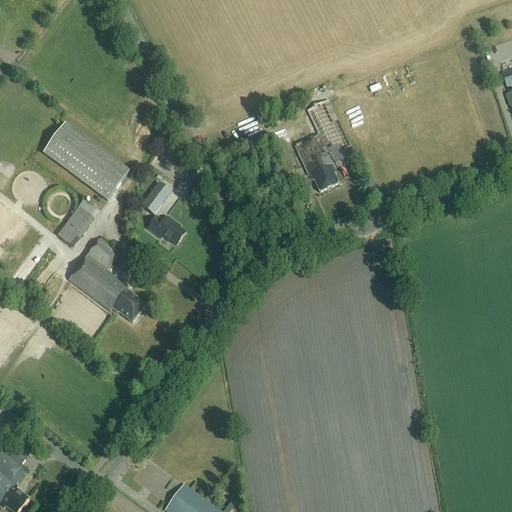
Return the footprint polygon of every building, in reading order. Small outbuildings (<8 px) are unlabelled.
[(511,70),(502,74),(507,88),(511,86),(511,70)] [(289,151),(293,160),(299,158),(308,178),(311,176),(313,182),(314,182),(320,194),(339,185),(334,175),(336,174),(332,167),(355,156),(329,101),(308,112),(318,137),(295,148),(295,149),(289,151)] [(108,203),(130,173),(66,126),(44,155),(108,203)] [(100,214),(83,202),(58,237),(74,249),(100,214)] [(163,237),(171,243),(167,249),(173,253),(186,235),(176,227),(177,226),(167,219),(164,224),(157,218),(147,230),(161,240),(163,237)] [(129,289),(107,272),(110,269),(120,255),(101,240),(69,282),(110,313),(112,310),(119,315),(119,314),(133,324),(138,317),(141,314),(140,314),(146,307),(138,301),(139,300),(127,291),(129,289)] [(136,258),(124,250),(119,257),(131,265),(136,258)] [(23,448),(13,461),(21,466),(30,454),(23,448)] [(0,508),(3,511),(6,508),(11,511),(20,511),(22,510),(21,510),(29,500),(25,497),(26,495),(11,483),(22,468),(2,453),(0,455),(0,508)] [(219,510),(184,485),(165,511),(230,511),(232,511),(223,504),(219,510)]
